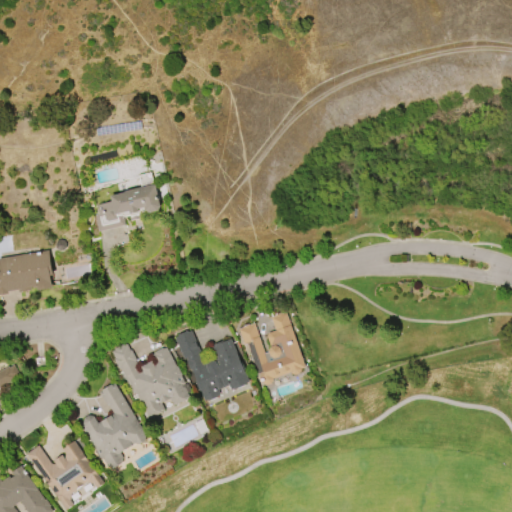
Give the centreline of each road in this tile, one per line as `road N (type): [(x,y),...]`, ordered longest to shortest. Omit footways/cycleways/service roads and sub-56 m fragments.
road 1 (residential): [(511,275),(389,260),(78,321)]
road 2 (residential): [(78,321),(0,331),(44,410),(70,369),(78,321)]
